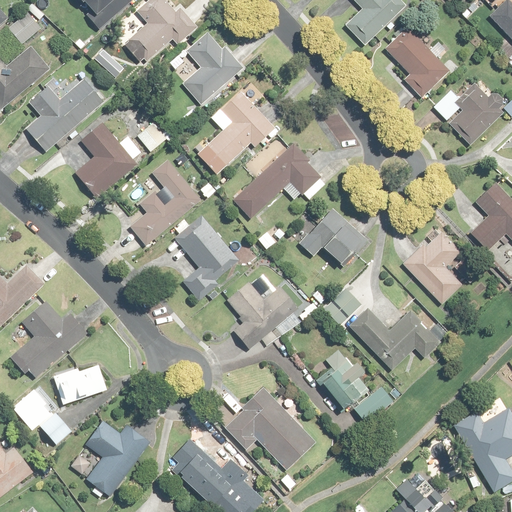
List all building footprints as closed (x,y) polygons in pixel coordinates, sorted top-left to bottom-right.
[(74,0),(100,28),(131,0),(74,0)] [(179,44),(200,24),(177,0),(146,0),(137,8),(147,19),(123,41),(144,64),(173,38),(179,44)] [(345,22),(366,44),(410,1),(408,0),(356,0),(362,6),(345,22)] [(511,0),(501,0),(489,13),(511,37),(511,0)] [(0,31),(12,21),(0,6),(0,31)] [(31,9),(9,28),(21,42),(43,24),(31,9)] [(453,70),(407,23),(384,45),(409,71),(403,77),(424,98),(453,70)] [(247,65),(210,26),(186,48),(202,65),(182,83),(203,106),(247,65)] [(0,52),(0,104),(2,107),(51,66),(33,43),(9,63),(0,52)] [(111,56),(102,66),(116,78),(125,69),(111,56)] [(26,102),(39,116),(26,127),(45,149),(106,96),(87,74),(64,94),(52,79),(26,102)] [(453,87),(435,105),(471,143),(509,107),(479,77),(461,94),(453,87)] [(281,128),(243,88),(221,109),(231,121),(198,152),(218,173),(251,142),(258,150),(281,128)] [(76,172),(98,197),(140,161),(103,118),(81,137),(96,154),(76,172)] [(163,133),(154,123),(138,137),(152,153),(171,136),(166,130),(163,133)] [(294,139),(232,198),(252,219),(292,182),(303,194),(326,173),(294,139)] [(130,224),(148,245),(204,196),(169,156),(151,171),(162,183),(139,203),(146,210),(130,224)] [(511,194),(498,180),(476,201),(487,213),(469,230),(489,250),(507,233),(511,238),(511,194)] [(212,186),(209,183),(201,190),(208,199),(221,188),(216,183),(212,186)] [(333,203),(298,240),(317,258),(324,250),(343,267),(370,238),(333,203)] [(243,256),(204,211),(174,237),(200,267),(186,279),(199,294),(243,256)] [(438,224),(401,260),(444,304),(465,283),(449,267),(465,251),(438,224)] [(266,232),(258,239),(267,250),(275,243),(266,232)] [(0,327),(49,285),(28,262),(8,280),(0,271),(0,327)] [(234,327),(250,347),(300,306),(282,283),(267,294),(251,275),(225,296),(243,320),(234,327)] [(345,287),(323,306),(338,322),(360,303),(345,287)] [(14,352),(37,377),(91,330),(69,305),(61,312),(47,297),(22,319),(35,334),(14,352)] [(319,310),(314,303),(299,316),(305,322),(319,310)] [(369,303),(349,322),(395,369),(418,347),(426,356),(442,340),(409,305),(390,324),(369,303)] [(350,364),(337,349),(326,358),(332,366),(318,379),(344,410),(352,404),(371,387),(359,374),(364,369),(355,360),(350,364)] [(101,360),(55,374),(64,402),(110,388),(101,360)] [(317,440),(266,384),(243,406),(245,408),(226,424),(249,448),(259,439),(286,469),(317,440)] [(379,386),(355,407),(364,418),(389,397),(379,386)] [(482,408),(455,423),(493,491),(511,480),(511,465),(507,458),(511,455),(511,404),(487,418),(482,408)] [(57,408),(39,424),(57,445),(75,429),(57,408)] [(85,481),(111,499),(152,437),(127,421),(122,430),(104,418),(86,444),(102,454),(85,481)] [(0,497),(38,467),(17,442),(9,448),(0,437),(0,497)] [(179,456),(170,466),(220,511),(249,511),(263,497),(243,479),(249,472),(230,454),(220,464),(189,437),(175,453),(179,456)] [(297,484),(287,474),(280,480),(290,490),(297,484)] [(404,496),(387,511),(450,511),(452,511),(439,497),(442,495),(425,477),(415,486),(407,476),(395,487),(404,496)]
